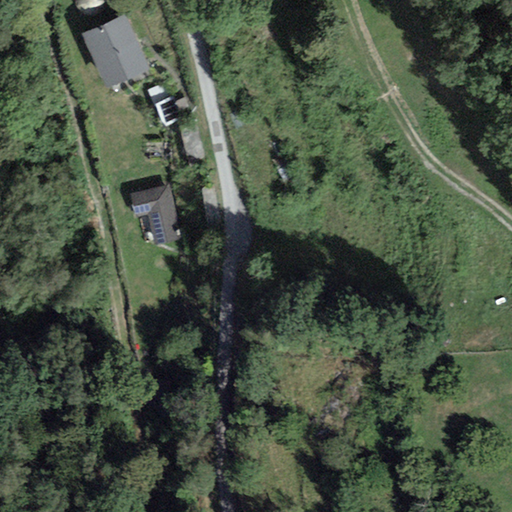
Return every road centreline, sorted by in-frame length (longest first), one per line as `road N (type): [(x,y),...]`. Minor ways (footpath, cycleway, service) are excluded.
road 1 (track): [(153,511),(89,131),(39,0)]
road 2 (unclassified): [(177,0),(231,218),(214,438),(223,511)]
road 3 (track): [(356,0),(431,165)]
